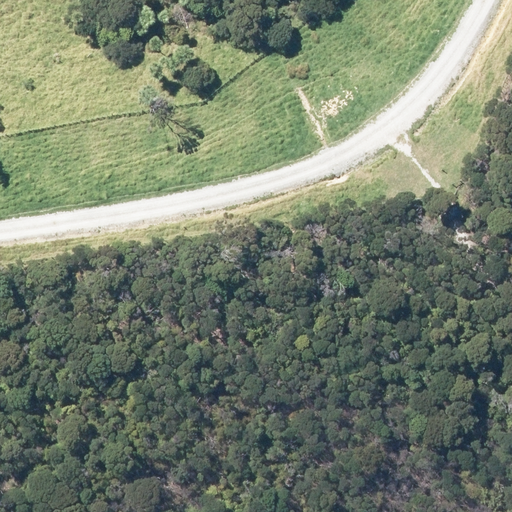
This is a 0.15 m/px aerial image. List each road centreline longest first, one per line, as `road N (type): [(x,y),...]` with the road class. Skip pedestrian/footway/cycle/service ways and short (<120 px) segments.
road 1 (track): [(389,131),(261,189),(0,231)]
road 2 (track): [(483,0),(389,131)]
